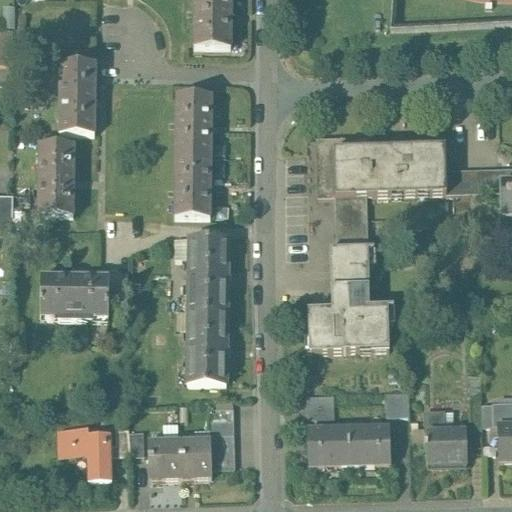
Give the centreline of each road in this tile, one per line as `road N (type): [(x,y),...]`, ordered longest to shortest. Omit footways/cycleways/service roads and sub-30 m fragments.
road 1 (residential): [(271,84),(275,511)]
road 2 (residential): [(511,78),(271,84)]
